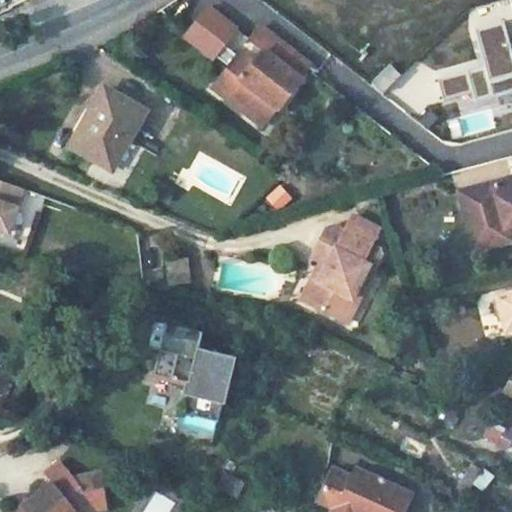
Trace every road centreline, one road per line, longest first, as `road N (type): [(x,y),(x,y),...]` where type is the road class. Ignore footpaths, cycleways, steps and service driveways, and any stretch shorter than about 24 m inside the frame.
road 1 (unknown): [(0,160),(211,239),(239,239)]
road 2 (residential): [(130,0),(0,61)]
